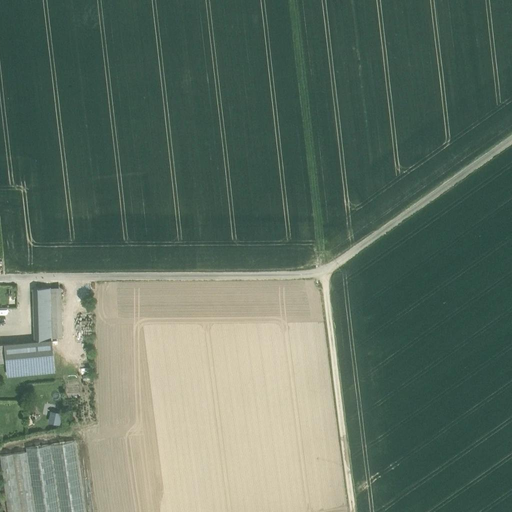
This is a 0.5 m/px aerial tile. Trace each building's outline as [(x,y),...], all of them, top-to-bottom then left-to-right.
[(61,286),(51,287),(52,317),(53,338),(63,338),(61,286)] [(51,287),(34,287),(35,318),(52,317),(51,287)] [(52,317),(35,318),(36,333),(35,333),(37,340),(53,339),(53,338),(52,317)] [(37,340),(6,343),(7,361),(9,374),(56,370),(53,339),(37,340)] [(48,410),(46,422),(59,423),(61,411),(48,410)] [(84,511),(75,440),(26,447),(27,451),(1,454),(8,511),(84,511)]
